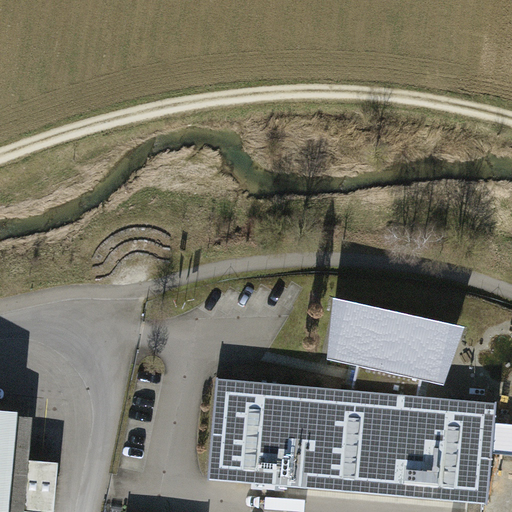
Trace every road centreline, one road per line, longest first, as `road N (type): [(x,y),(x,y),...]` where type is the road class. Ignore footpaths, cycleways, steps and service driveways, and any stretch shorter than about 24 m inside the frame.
road 1 (track): [(0,159),(180,106),(296,93),(382,93),(511,119)]
road 2 (track): [(0,308),(266,261),(399,265),(511,291)]
